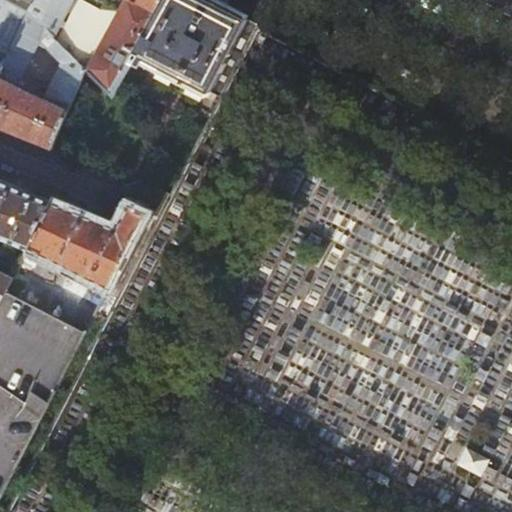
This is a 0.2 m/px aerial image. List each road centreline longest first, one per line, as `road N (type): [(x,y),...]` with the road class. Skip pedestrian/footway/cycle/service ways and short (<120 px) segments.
road 1 (tertiary): [(378,0),(511,69)]
road 2 (residential): [(0,154),(121,205)]
